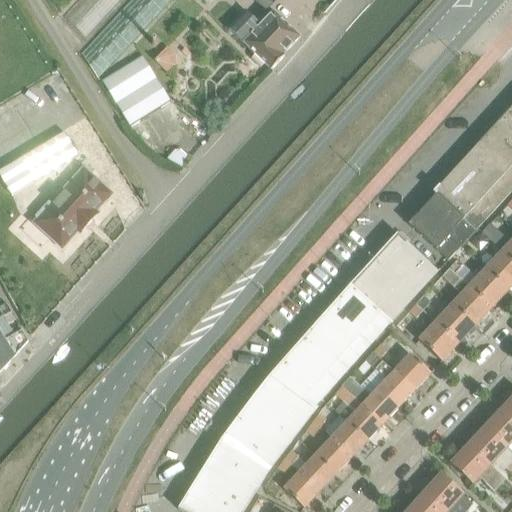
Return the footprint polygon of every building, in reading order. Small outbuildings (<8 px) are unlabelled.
[(123,0),(80,0),(63,19),(86,40),(123,0)] [(173,0),(130,0),(80,54),(98,81),(173,0)] [(282,57),(299,39),(272,14),(260,27),(245,13),(228,31),(271,72),(283,59),(282,57)] [(166,50),(154,64),(167,76),(174,69),(173,57),(166,50)] [(169,102),(142,59),(101,84),(129,129),(169,102)] [(511,107),(434,193),(436,195),(408,226),(447,262),(511,190),(511,107)] [(64,135),(26,158),(39,179),(77,157),(64,135)] [(48,205),(36,218),(39,221),(37,225),(61,247),(108,196),(87,177),(76,189),(72,185),(52,208),(48,205)] [(495,232),(489,226),(481,235),(487,241),(495,232)] [(243,511),(262,481),(269,469),(315,408),(314,408),(389,323),(391,324),(438,272),(397,235),(269,378),(223,439),(246,456),(245,458),(219,443),(177,511),(243,511)] [(500,237),(493,244),(511,262),(511,242),(509,245),(500,237)] [(492,264),(485,271),(508,292),(511,287),(511,262),(502,253),(492,264)] [(456,277),(463,268),(456,262),(448,270),(456,277)] [(469,289),(456,277),(448,270),(440,278),(461,297),(452,307),(475,327),(491,310),(469,289)] [(485,271),(469,289),(491,310),(508,292),(485,271)] [(423,298),(416,306),(423,312),(430,304),(423,298)] [(0,309),(0,321),(11,315),(6,306),(0,309)] [(416,306),(408,314),(415,320),(423,312),(416,306)] [(452,307),(436,324),(458,345),(475,327),(452,307)] [(15,321),(11,315),(0,321),(0,346),(12,339),(5,328),(15,321)] [(441,364),(458,345),(436,324),(419,343),(441,364)] [(21,334),(12,339),(0,346),(0,373),(27,343),(21,334)] [(379,361),(387,353),(380,347),(372,355),(379,362),(379,361)] [(393,374),(379,361),(379,362),(372,355),(364,363),(385,383),(378,390),(398,409),(413,394),(393,375),(393,374)] [(410,357),(393,374),(393,375),(413,394),(430,376),(410,357)] [(378,390),(372,396),(351,377),(341,388),(382,426),(398,409),(378,390)] [(356,414),(347,424),(367,442),(382,426),(341,388),(335,395),(356,414)] [(511,423),(511,399),(500,412),(511,423)] [(511,423),(500,412),(483,430),(511,456),(511,423)] [(319,415),(312,424),(319,430),(326,421),(319,415)] [(313,438),(319,430),(312,424),(306,433),(313,438)] [(347,424),(330,441),(350,460),(367,442),(347,424)] [(489,468),(490,468),(496,462),(505,471),(511,463),(511,456),(483,430),(467,448),(489,468)] [(330,441),(315,458),(335,477),(350,460),(330,441)] [(467,448),(450,466),(472,486),(478,480),(493,493),(504,481),(490,468),(489,468),(467,448)] [(285,461),(292,468),(299,474),(319,493),(335,477),(315,458),(307,466),(299,459),(300,458),(292,452),(285,461)] [(286,475),(292,468),(285,461),(278,469),(286,475)] [(303,510),(319,493),(299,474),(283,491),(303,510)] [(440,511),(465,511),(471,506),(439,477),(422,496),(440,511)] [(440,511),(422,496),(407,511),(440,511)]
